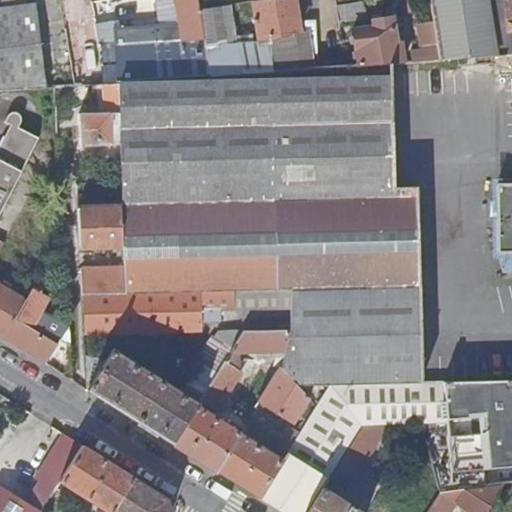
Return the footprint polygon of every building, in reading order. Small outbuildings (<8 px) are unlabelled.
[(0,90),(43,89),(32,5),(22,7),(21,0),(0,0),(0,10),(0,11),(0,10),(0,90)] [(93,25),(96,49),(114,48),(114,47),(188,42),(189,41),(202,40),(197,11),(195,0),(173,0),(178,25),(158,26),(115,29),(114,22),(93,25)] [(173,0),(153,0),(158,26),(178,25),(173,0)] [(364,19),(361,3),(366,2),(365,0),(333,0),(337,24),(364,19)] [(511,0),(428,0),(433,25),(439,61),(495,56),(490,28),(505,26),(506,33),(511,32),(511,0)] [(298,34),(294,1),(253,7),(258,44),(235,45),(230,5),(197,11),(202,40),(208,76),(297,70),(293,34),(298,34)] [(403,63),(399,42),(396,42),(392,18),(373,21),(373,29),(352,31),(358,66),(391,64),(403,63)] [(439,61),(433,25),(417,27),(420,46),(424,46),(424,51),(421,51),(410,53),(412,62),(439,61)] [(96,49),(102,84),(114,83),(208,76),(202,40),(189,41),(188,42),(114,47),(114,48),(96,49)] [(392,188),(391,64),(358,66),(344,67),(314,69),(297,70),(208,76),(114,83),(116,113),(117,141),(120,193),(120,196),(126,295),(202,294),(232,293),(290,291),(416,289),(414,187),(392,188)] [(0,212),(37,143),(15,132),(21,121),(19,115),(14,113),(8,114),(3,125),(8,128),(0,143),(0,212)] [(117,141),(116,113),(77,116),(79,146),(97,145),(97,142),(117,141)] [(511,185),(496,186),(496,254),(511,253),(511,185)] [(126,295),(120,196),(118,196),(119,206),(77,209),(79,250),(85,250),(86,255),(94,254),(94,249),(121,248),(122,268),(80,271),(81,296),(126,295)] [(23,302),(0,287),(0,337),(3,340),(23,302)] [(418,360),(416,289),(290,291),(288,311),(286,330),(282,352),(278,369),(296,388),(329,386),(374,385),(373,364),(404,363),(404,361),(418,360)] [(288,311),(290,291),(232,293),(232,309),(240,312),(288,311)] [(68,344),(67,326),(39,311),(44,301),(28,293),(23,302),(3,340),(45,366),(58,343),(61,344),(68,344)] [(232,309),(232,293),(202,294),(202,310),(232,309)] [(198,296),(85,299),(87,333),(199,332),(198,296)] [(286,330),(288,311),(240,312),(241,331),(286,330)] [(282,352),(286,330),(241,331),(230,348),(228,352),(282,352)] [(222,362),(228,352),(230,348),(212,336),(196,362),(203,366),(192,385),(204,391),(222,362)] [(198,403),(113,350),(105,363),(84,357),(86,392),(172,446),(195,407),(198,403)] [(374,385),(419,384),(418,360),(404,361),(404,363),(373,364),(374,385)] [(205,405),(216,411),(239,372),(222,362),(204,391),(199,401),(205,405)] [(308,399),(296,388),(278,369),(257,403),(291,424),(308,399)] [(452,473),(511,467),(511,381),(471,383),(419,384),(374,385),(329,386),(315,408),(298,434),(285,456),(281,462),(258,500),(277,511),(307,511),(322,490),(320,488),(359,428),(361,428),(382,427),(421,425),(421,426),(438,494),(439,494),(453,491),(452,473)] [(198,403),(195,407),(201,411),(205,405),(199,401),(198,403)] [(281,462),(201,411),(195,407),(172,446),(258,500),(281,462)] [(361,428),(327,481),(342,491),(355,470),(358,472),(386,429),(382,427),(361,428)] [(285,456),(298,434),(289,429),(275,450),(285,456)] [(82,448),(63,437),(40,472),(34,481),(39,485),(46,475),(59,483),(82,448)] [(102,511),(113,511),(134,480),(82,448),(59,483),(58,484),(102,511)] [(24,505),(35,511),(40,511),(43,508),(52,494),(58,484),(59,483),(46,475),(39,485),(37,484),(24,505)] [(169,511),(167,501),(134,480),(113,511),(169,511)] [(453,491),(439,494),(456,505),(467,511),(485,511),(502,485),(459,491),(453,491)] [(0,511),(35,511),(24,505),(0,489),(0,511)] [(358,511),(322,490),(307,511),(358,511)] [(49,511),(54,511),(62,500),(52,494),(43,508),(49,511)] [(452,511),(456,505),(439,494),(438,494),(426,511),(452,511)]
